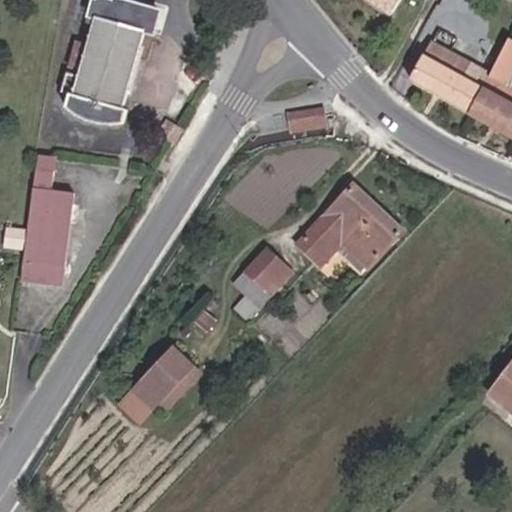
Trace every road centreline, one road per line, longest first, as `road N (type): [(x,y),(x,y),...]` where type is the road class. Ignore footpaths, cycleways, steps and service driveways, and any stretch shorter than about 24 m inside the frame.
road 1 (unclassified): [(294,18),(0,476)]
road 2 (tertiary): [(511,183),(458,162),(368,100),(294,18)]
